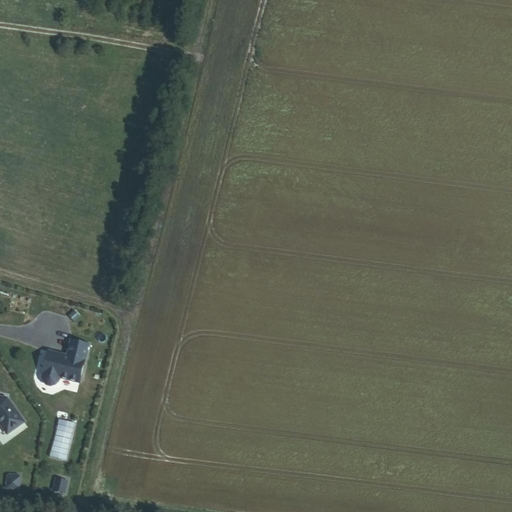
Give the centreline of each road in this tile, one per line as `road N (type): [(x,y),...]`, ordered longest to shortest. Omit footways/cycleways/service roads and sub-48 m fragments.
road 1 (track): [(134,312),(196,56),(0,28)]
road 2 (track): [(0,273),(134,312),(89,475),(92,493),(184,510)]
